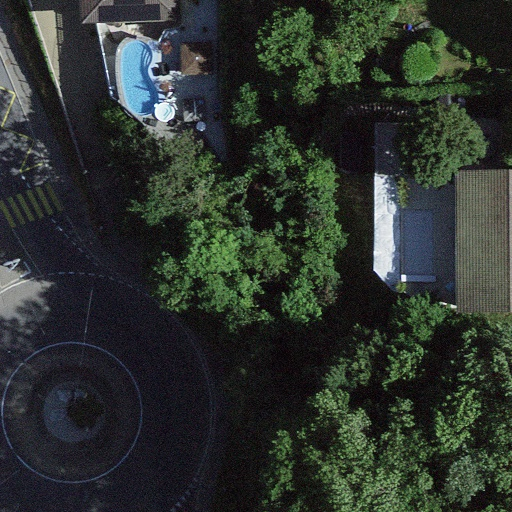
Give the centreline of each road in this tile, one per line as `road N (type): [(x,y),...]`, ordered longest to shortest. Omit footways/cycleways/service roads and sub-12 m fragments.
road 1 (secondary): [(162,472),(178,421),(167,369),(132,329),(82,311)]
road 2 (secondary): [(82,311),(0,167)]
